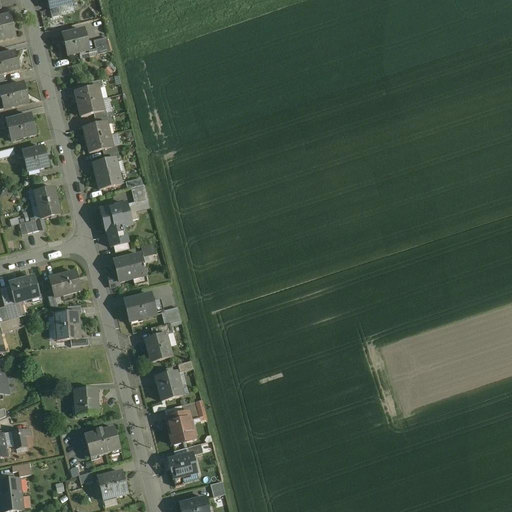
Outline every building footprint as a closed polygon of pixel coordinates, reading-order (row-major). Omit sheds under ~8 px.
[(71,0),(46,0),(49,11),(72,5),(71,0)] [(10,17),(0,19),(0,42),(15,38),(10,17)] [(83,31),(62,36),(67,57),(88,52),(83,31)] [(106,39),(93,42),(97,56),(110,53),(106,39)] [(0,56),(0,77),(3,77),(20,72),(14,52),(0,56)] [(80,66),(68,69),(69,75),(81,72),(80,66)] [(101,82),(86,85),(88,91),(97,88),(98,89),(102,88),(101,82)] [(8,88),(0,90),(0,103),(1,103),(3,111),(28,105),(23,85),(8,88)] [(88,91),(74,94),(77,106),(100,101),(98,89),(97,88),(88,91)] [(100,101),(77,106),(80,118),(93,115),(103,113),(103,112),(100,101)] [(103,113),(93,115),(95,121),(112,117),(111,113),(106,114),(106,112),(103,112),(103,113)] [(31,117),(5,123),(10,142),(36,136),(31,117)] [(112,117),(95,121),(96,127),(106,125),(114,124),(112,117)] [(96,127),(83,130),(86,142),(109,137),(106,125),(96,127)] [(109,137),(86,142),(89,155),(102,152),(112,149),(109,137)] [(112,149),(102,152),(103,157),(118,154),(116,148),(112,149)] [(43,149),(22,154),(27,174),(48,168),(43,149)] [(13,150),(0,153),(0,160),(15,157),(13,150)] [(118,154),(103,157),(105,163),(115,161),(119,160),(118,154)] [(105,163),(92,166),(94,172),(93,173),(95,179),(118,173),(115,161),(105,163)] [(118,173),(95,179),(96,186),(97,185),(99,192),(121,186),(118,173)] [(140,180),(125,184),(127,191),(130,190),(142,187),(140,180)] [(41,184),(30,187),(31,192),(42,189),(41,184)] [(142,187),(130,190),(134,205),(147,201),(143,187),(142,187)] [(53,189),(34,194),(37,207),(57,202),(53,189)] [(57,202),(37,207),(41,221),(60,216),(57,202)] [(125,206),(100,212),(106,233),(131,227),(125,206)] [(36,222),(24,225),(27,236),(39,232),(36,222)] [(24,224),(18,226),(22,237),(27,236),(24,225),(24,224)] [(153,245),(141,249),(143,259),(156,256),(153,245)] [(140,256),(113,263),(116,275),(118,281),(119,285),(132,281),(134,287),(147,284),(145,278),(144,271),(144,270),(144,269),(143,269),(140,256)] [(75,274),(49,281),(52,292),(54,300),(80,293),(75,274)] [(116,275),(108,277),(111,289),(112,289),(111,283),(118,281),(116,275)] [(33,279),(9,286),(15,306),(31,301),(30,301),(38,299),(39,299),(33,279)] [(52,292),(46,293),(50,310),(57,310),(54,300),(52,292)] [(151,296),(123,303),(129,324),(156,317),(151,296)] [(12,305),(4,307),(4,309),(8,322),(16,320),(12,305)] [(80,308),(67,309),(67,316),(77,315),(77,316),(80,316),(80,308)] [(4,309),(0,309),(0,319),(1,324),(8,322),(4,309)] [(177,309),(161,314),(164,327),(170,326),(181,323),(177,309)] [(67,316),(54,317),(55,330),(78,328),(77,316),(77,315),(67,316)] [(1,324),(0,324),(0,330),(1,335),(21,330),(18,319),(16,320),(1,324)] [(164,327),(151,331),(153,340),(165,337),(173,335),(170,326),(164,327)] [(78,328),(55,330),(56,343),(70,342),(79,341),(78,328)] [(153,340),(152,340),(152,341),(146,343),(148,349),(147,350),(151,364),(171,359),(165,337),(153,340)] [(79,341),(70,342),(70,349),(88,348),(87,340),(79,341)] [(191,363),(177,367),(179,374),(193,371),(191,363)] [(176,375),(155,380),(161,403),(182,398),(176,375)] [(0,397),(10,396),(7,376),(0,376),(0,397)] [(85,392),(74,393),(76,418),(98,417),(96,391),(85,392)] [(195,404),(181,408),(183,416),(187,415),(188,419),(198,416),(195,404)] [(164,405),(152,408),(153,414),(166,411),(164,405)] [(183,416),(174,419),(175,420),(166,422),(172,444),(193,439),(188,419),(187,415),(183,416)] [(96,434),(84,437),(90,460),(120,452),(114,429),(101,432),(101,431),(95,433),(96,434)] [(29,430),(12,434),(16,451),(26,449),(24,437),(30,436),(29,430)] [(200,446),(186,450),(188,457),(192,456),(192,458),(202,455),(200,446)] [(188,457),(168,462),(173,481),(181,479),(196,475),(192,458),(192,456),(188,457)] [(29,465),(12,468),(12,474),(18,473),(19,479),(31,477),(29,465)] [(92,474),(78,478),(80,486),(94,483),(92,474)] [(122,474),(97,480),(102,502),(127,496),(122,474)] [(181,479),(173,481),(175,489),(183,486),(181,479)] [(19,481),(0,483),(0,511),(21,511),(23,511),(19,481)] [(222,484),(210,487),(213,499),(225,497),(222,484)] [(207,511),(205,500),(179,506),(180,511),(207,511)]
